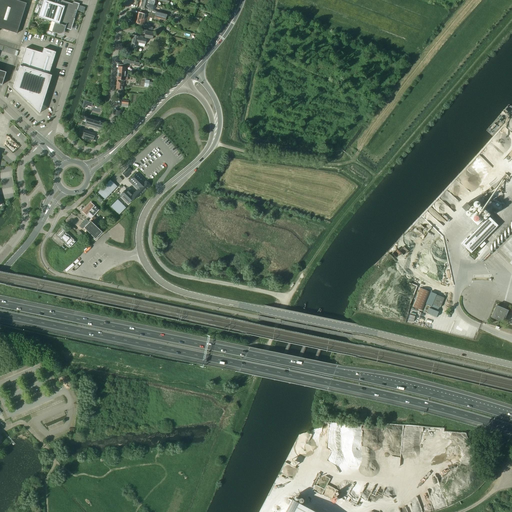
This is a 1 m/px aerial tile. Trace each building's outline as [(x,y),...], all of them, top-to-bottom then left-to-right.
[(0,0),(0,26),(3,28),(2,29),(17,34),(27,3),(16,0),(0,0)] [(73,17),(77,5),(73,4),(74,2),(73,2),(73,4),(62,0),(60,5),(45,0),(42,0),(37,17),(56,23),(53,32),(52,32),(59,34),(60,34),(61,34),(62,34),(63,33),(63,32),(64,32),(64,31),(65,31),(66,26),(70,27),(73,17)] [(152,10),(154,5),(142,2),(140,7),(152,10)] [(139,13),(137,18),(149,21),(150,18),(152,19),(152,18),(154,18),(155,14),(150,13),(149,13),(149,15),(146,15),(139,13)] [(137,18),(136,23),(143,25),(143,27),(152,30),(153,28),(150,27),(151,25),(148,24),(149,21),(137,18)] [(139,36),(133,35),(130,48),(137,49),(138,46),(144,47),(145,44),(146,39),(143,39),(144,36),(140,35),(139,36)] [(49,85),(52,75),(49,74),(56,52),(44,48),(42,53),(26,48),(13,87),(40,113),(49,85)] [(126,64),(129,64),(131,64),(131,63),(139,66),(139,63),(130,60),(124,59),(123,65),(119,64),(119,66),(118,66),(118,73),(125,74),(127,74),(127,71),(126,71),(126,64)] [(125,81),(125,77),(127,78),(128,74),(127,74),(125,74),(118,73),(117,80),(116,89),(118,90),(118,92),(121,92),(121,90),(123,90),(124,81),(125,81)] [(105,122),(87,117),(85,125),(102,130),(105,122)] [(95,133),(85,130),(83,137),(93,140),(95,133)] [(132,171),(128,167),(122,174),(127,178),(130,175),(129,174),(132,171)] [(120,195),(124,200),(128,204),(137,195),(139,197),(150,185),(149,184),(147,182),(146,181),(145,180),(137,172),(129,181),(138,190),(133,194),(127,188),(120,195)] [(110,180),(108,182),(115,189),(117,187),(117,186),(110,180)] [(108,182),(106,184),(113,191),(115,189),(108,182)] [(106,184),(104,186),(111,193),(113,191),(106,184)] [(104,186),(102,188),(109,195),(111,193),(104,186)] [(102,188),(100,190),(107,197),(109,195),(102,188)] [(100,190),(98,193),(105,200),(107,197),(100,190)] [(118,199),(111,206),(113,209),(120,201),(118,199)] [(120,201),(113,209),(115,211),(122,204),(120,201)] [(469,201),(464,206),(469,211),(474,207),(469,201)] [(91,219),(90,221),(96,226),(100,222),(89,212),(95,206),(91,202),(82,211),(87,215),(91,219)] [(122,204),(115,211),(117,213),(124,206),(122,204)] [(124,206),(117,213),(119,215),(126,208),(124,206)] [(466,241),(464,240),(462,242),(463,244),(471,253),(499,226),(490,217),(466,241)] [(86,219),(80,226),(82,229),(84,227),(95,237),(96,236),(100,232),(90,221),(89,222),(86,219)] [(63,230),(57,236),(70,248),(76,241),(63,230)] [(511,237),(500,249),(511,261),(511,237)] [(420,288),(412,307),(422,311),(430,292),(420,288)] [(432,304),(440,307),(444,298),(436,295),(432,304)] [(504,322),(509,310),(497,305),(492,317),(504,322)] [(429,308),(427,314),(436,317),(439,312),(429,308)] [(316,511),(292,499),(285,511),(316,511)]
